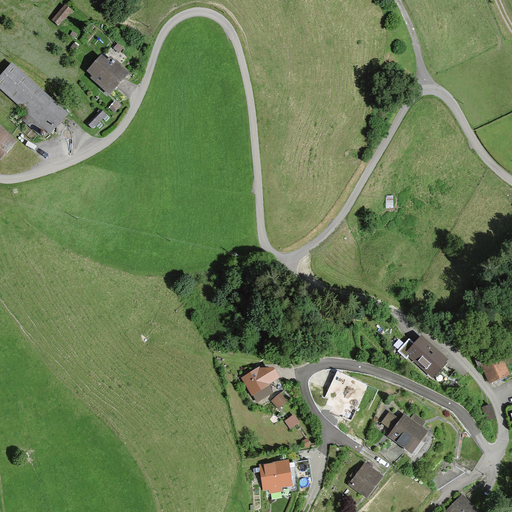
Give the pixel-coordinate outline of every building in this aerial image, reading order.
[(66,15),(59,10),(50,22),(57,27),(66,15)] [(117,78),(94,58),(81,74),(104,93),(117,78)] [(10,67),(0,77),(0,90),(48,133),(64,116),(10,67)] [(0,156),(9,146),(0,137),(0,156)] [(422,341),(410,354),(433,376),(446,363),(422,341)] [(502,361),(485,368),(491,383),(508,376),(502,361)] [(256,371),(243,380),(258,401),(271,393),(256,371)] [(281,393),(272,401),(279,409),(288,401),(281,393)] [(291,416),(283,423),(290,432),(298,425),(291,416)] [(405,419),(391,439),(412,454),(426,434),(405,419)] [(293,464),(261,468),(264,490),(296,486),(293,464)] [(381,479),(366,467),(351,486),(366,498),(381,479)] [(473,511),(461,499),(447,511),(473,511)]
